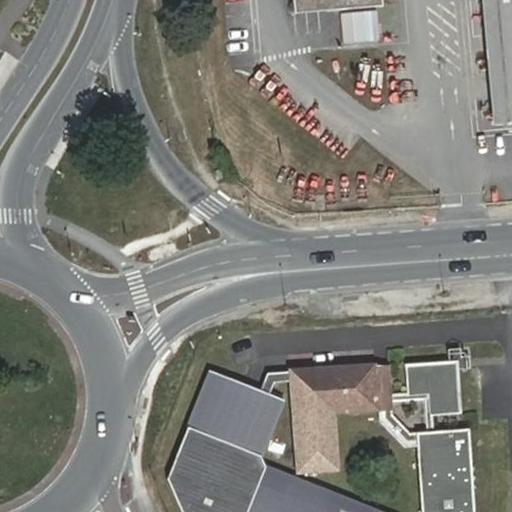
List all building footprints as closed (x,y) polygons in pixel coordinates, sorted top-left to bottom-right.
[(293,0),(294,16),(306,15),(304,0),(293,0)] [(304,0),(306,15),(382,10),(381,0),(304,0)] [(511,0),(498,0),(511,125),(511,124),(511,0)] [(449,356),(449,361),(450,369),(457,369),(468,369),(467,354),(449,356)] [(288,367),(266,368),(258,385),(209,363),(161,469),(177,510),(180,511),(373,511),(260,461),(256,451),(281,395),(267,389),(272,378),(288,377),(293,469),(334,467),(331,413),(377,411),(378,418),(401,447),(417,447),(420,511),(473,511),(469,428),(435,430),(434,414),(459,412),(457,369),(450,369),(449,361),(404,364),(406,389),(390,390),(389,365),(375,366),(374,360),(287,364),(288,367)]
